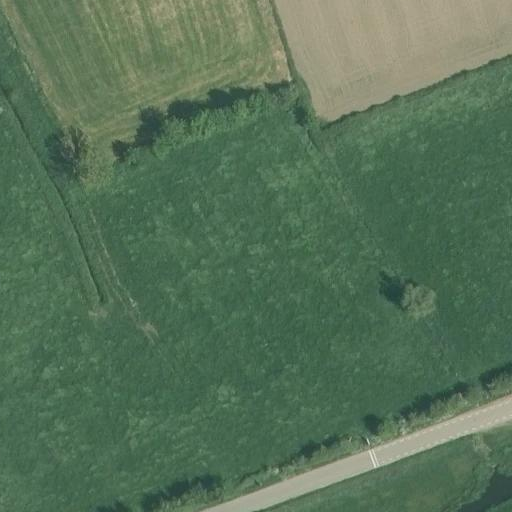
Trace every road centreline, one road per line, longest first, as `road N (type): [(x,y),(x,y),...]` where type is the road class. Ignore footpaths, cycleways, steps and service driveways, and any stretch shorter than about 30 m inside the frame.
road 1 (tertiary): [(232,511),(373,459)]
road 2 (tertiary): [(511,409),(373,459)]
